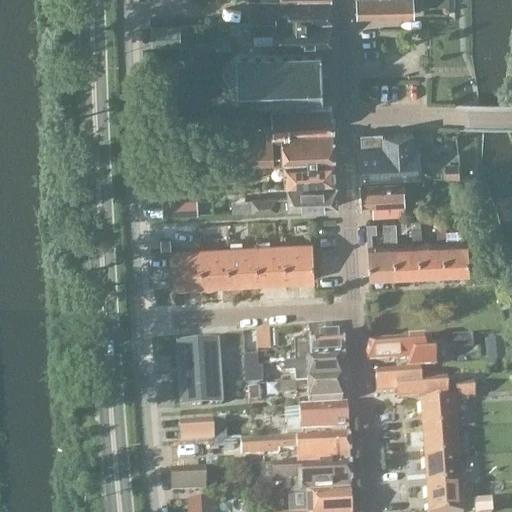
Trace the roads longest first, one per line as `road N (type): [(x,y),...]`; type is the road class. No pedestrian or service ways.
road 1 (primary): [(119,511),(90,0)]
road 2 (residential): [(138,323),(126,0)]
road 3 (residential): [(138,323),(351,312)]
road 4 (residential): [(370,511),(367,408),(351,312)]
road 5 (residential): [(351,312),(343,118)]
road 6 (residential): [(152,511),(138,323)]
road 7 (residential): [(511,119),(343,118)]
